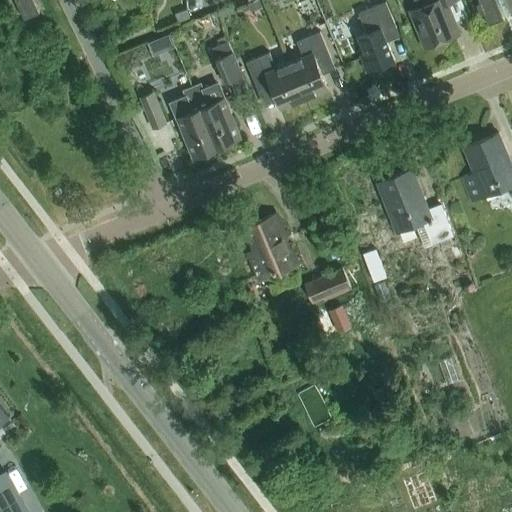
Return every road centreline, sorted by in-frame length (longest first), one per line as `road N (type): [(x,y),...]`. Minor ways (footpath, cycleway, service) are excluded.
road 1 (residential): [(168,209),(511,66)]
road 2 (secondary): [(230,511),(39,263)]
road 3 (residential): [(168,209),(69,0)]
road 4 (residential): [(39,263),(168,209)]
